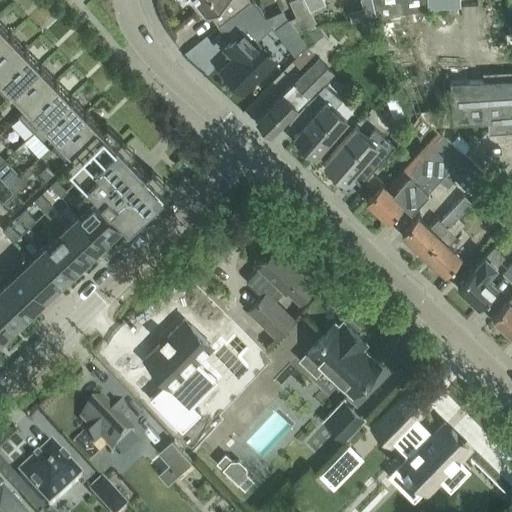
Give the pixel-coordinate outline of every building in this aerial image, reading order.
[(218,24),(250,0),(195,0),(206,14),(209,12),(218,24)] [(290,0),(297,15),(289,20),(299,32),(316,24),(304,0),(290,0)] [(304,0),(309,10),(327,2),(325,0),(304,0)] [(407,11),(405,0),(372,0),(377,19),(401,12),(407,11)] [(427,9),(426,0),(405,0),(407,11),(427,9)] [(238,18),(247,27),(255,20),(260,25),(268,18),(254,3),(238,18)] [(303,36),(299,32),(289,20),(287,18),(276,28),(296,52),(307,42),(303,36)] [(0,41),(11,31),(0,19),(0,41)] [(317,25),(303,36),(307,42),(313,50),(329,37),(317,25)] [(244,90),(275,59),(243,28),(224,48),(236,59),(225,70),(222,67),(221,68),(244,90)] [(0,71),(26,47),(11,31),(0,41),(0,71)] [(315,51),(313,50),(308,44),(292,59),(298,66),(315,51)] [(14,89),(41,62),(26,47),(0,71),(0,89),(7,97),(14,90),(14,89)] [(271,133),(333,70),(318,57),(256,119),(271,133)] [(29,105),(56,78),(41,62),(14,89),(14,90),(28,104),(29,105)] [(511,76),(449,80),(451,107),(452,121),(487,119),(488,128),(511,126),(511,76)] [(34,130),(71,93),(56,78),(29,105),(28,104),(18,114),(34,130)] [(324,83),(302,105),(311,114),(294,134),(315,153),(346,116),(335,106),(342,98),(324,83)] [(59,136),(86,109),(71,93),(34,130),(49,146),(59,136)] [(73,151),(101,124),(86,109),(59,136),(73,151)] [(163,188),(101,124),(73,151),(66,157),(128,221),(163,188)] [(363,159),(373,168),(394,144),(374,126),(367,135),(356,124),(324,160),(345,179),(363,159)] [(464,151),(445,133),(393,190),(382,180),(366,198),(388,218),(403,201),(411,208),(439,178),(464,151)] [(54,145),(22,174),(31,185),(64,155),(54,145)] [(464,151),(439,178),(448,186),(456,178),(476,197),(493,178),(464,151)] [(5,158),(0,162),(0,173),(11,164),(5,158)] [(9,184),(14,190),(26,179),(20,173),(9,184)] [(56,177),(50,183),(61,194),(67,189),(56,177)] [(34,198),(45,209),(51,203),(40,192),(34,198)] [(424,252),(459,215),(473,200),(465,193),(441,218),(437,215),(429,224),(418,214),(401,231),(424,252)] [(494,214),(504,223),(511,214),(511,195),(494,214)] [(94,197),(78,212),(104,240),(121,225),(94,197)] [(24,207),(18,212),(29,224),(35,218),(24,207)] [(104,240),(78,212),(62,227),(88,255),(104,240)] [(461,255),(448,243),(461,230),(460,228),(466,222),(459,215),(424,252),(445,272),(461,255)] [(2,228),(13,239),(19,233),(8,222),(2,228)] [(88,255),(62,227),(46,242),(73,270),(88,255)] [(73,270),(46,242),(19,268),(45,296),(73,270)] [(486,275),(495,265),(504,254),(493,244),(457,283),(479,303),(496,285),(486,275)] [(247,276),(247,277),(246,278),(247,279),(247,280),(247,281),(262,294),(248,309),(276,335),(293,316),(275,299),(285,287),(300,301),(312,288),(298,274),(301,272),(274,247),(259,263),(247,276)] [(511,261),(502,273),(511,282),(511,261)] [(19,268),(0,285),(0,304),(17,322),(45,296),(19,268)] [(511,294),(492,316),(511,334),(511,294)] [(17,322),(0,304),(0,335),(1,337),(17,322)] [(311,347),(312,348),(325,360),(321,365),(352,394),(380,364),(354,340),(359,335),(342,319),(338,324),(335,321),(311,347)] [(154,348),(142,359),(149,366),(160,379),(161,378),(163,380),(145,397),(177,430),(179,427),(194,412),(176,393),(189,382),(188,381),(201,369),(196,365),(194,362),(209,348),(182,320),(166,336),(163,333),(162,334),(164,335),(157,342),(156,340),(155,341),(158,343),(154,347),(154,348)] [(402,395),(373,424),(390,441),(392,438),(407,453),(399,461),(427,489),(470,446),(453,429),(449,432),(443,426),(447,423),(445,421),(434,433),(415,415),(419,411),(402,395)] [(324,418),(344,438),(363,417),(343,398),(324,418)] [(101,442),(112,454),(134,433),(123,421),(128,416),(115,403),(110,408),(103,400),(92,410),(90,408),(80,417),(82,420),(81,421),(88,429),(82,434),(95,448),(101,442)] [(191,461),(172,439),(158,451),(178,473),(191,461)] [(82,478),(52,445),(19,476),(49,508),(82,478)] [(342,450),(322,470),(332,481),(352,461),(343,451),(342,450)] [(102,481),(90,492),(107,511),(121,511),(127,508),(102,481)] [(17,511),(3,496),(0,499),(0,511),(17,511)]
